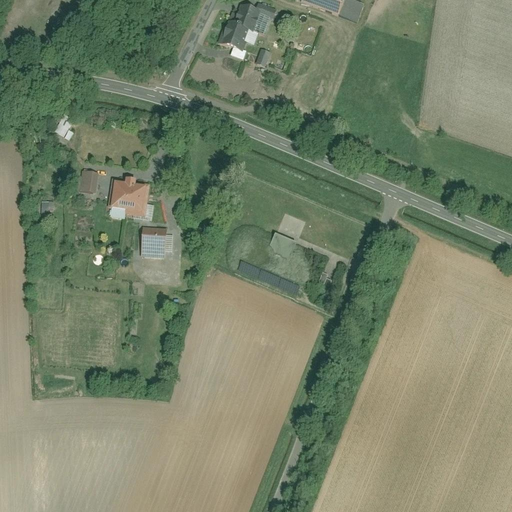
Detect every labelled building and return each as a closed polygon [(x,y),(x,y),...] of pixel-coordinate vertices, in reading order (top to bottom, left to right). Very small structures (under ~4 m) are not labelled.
[(301,0),(299,7),(336,21),(343,3),(333,0),(301,0)] [(228,26),(218,57),(242,65),(245,56),(241,54),(245,43),(251,45),(253,40),(263,43),(269,25),(271,26),(274,16),(256,10),(254,16),(239,11),(233,28),(228,26)] [(260,55),(256,70),(264,73),(269,58),(260,55)] [(63,116),(50,135),(67,146),(73,137),(66,133),(73,123),(63,116)] [(79,173),(76,196),(92,198),(95,175),(79,173)] [(110,184),(106,217),(142,222),(147,189),(110,184)] [(42,202),(41,218),(49,218),(49,211),(54,211),(54,203),(42,202)] [(142,232),(139,261),(163,263),(166,234),(142,232)] [(273,239),(267,254),(272,266),(287,271),(296,248),(273,239)] [(329,277),(323,274),(318,285),(323,287),(321,292),(327,295),(332,283),(328,281),(329,277)]
